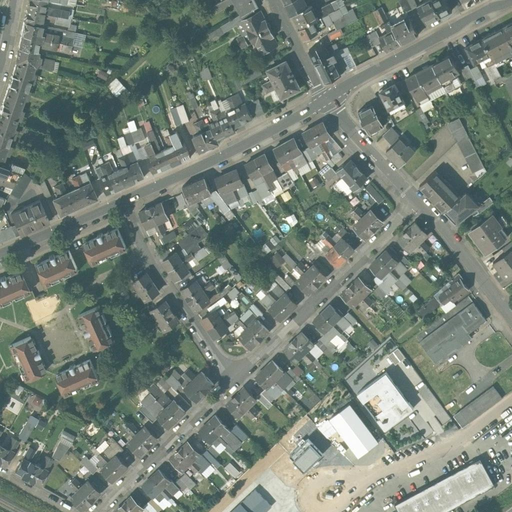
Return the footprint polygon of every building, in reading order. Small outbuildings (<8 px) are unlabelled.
[(69,4),(60,2),(59,9),(47,5),(45,6),(46,1),(48,2),(48,0),(28,0),(27,5),(28,5),(27,9),(43,13),(67,17),(69,4)] [(60,2),(50,0),(48,0),(48,2),(46,1),(45,6),(47,5),(59,9),(60,2)] [(221,0),(217,2),(213,5),(216,10),(232,1),(236,2),(233,3),(235,6),(238,5),(242,14),(263,2),(262,0),(221,0)] [(293,0),(286,4),(285,5),(290,16),(294,14),(306,6),(304,1),(302,0),(293,0)] [(399,0),(404,11),(411,8),(410,7),(406,0),(399,0)] [(430,0),(429,0),(417,7),(426,25),(439,17),(432,3),(430,0)] [(437,0),(432,3),(439,17),(452,11),(446,0),(437,0)] [(213,5),(208,7),(211,13),(216,10),(213,5)] [(306,6),(294,14),(301,28),(318,20),(321,18),(318,13),(315,14),(310,5),(307,6),(306,6)] [(389,22),(382,8),(371,13),(372,16),(375,14),(382,28),(385,26),(384,24),(389,22)] [(27,9),(24,22),(43,26),(44,25),(41,24),(42,19),(43,13),(27,9)] [(261,12),(243,21),(252,38),(271,27),(269,23),(268,24),(261,12)] [(67,17),(43,13),(42,19),(45,20),(54,22),(54,24),(68,27),(70,18),(67,17)] [(321,18),(318,20),(320,24),(329,20),(327,15),(321,18)] [(235,18),(225,24),(228,30),(239,24),(235,18)] [(410,19),(392,28),(400,44),(418,35),(410,19)] [(43,26),(24,22),(21,35),(62,44),(72,46),(75,33),(43,26)] [(301,28),(298,29),(304,40),(318,33),(317,31),(313,22),(301,28)] [(389,33),(379,37),(382,43),(386,51),(400,44),(392,28),(389,22),(384,24),(385,26),(389,33)] [(511,22),(503,28),(511,45),(511,22)] [(271,27),(252,38),(261,55),(279,45),(272,32),(273,31),(271,27)] [(511,45),(503,28),(481,39),(490,55),(494,64),(496,68),(504,64),(502,59),(511,53),(511,45)] [(376,32),(367,36),(367,37),(373,47),(382,43),(379,37),(376,32)] [(62,44),(21,35),(18,48),(37,52),(38,46),(49,49),(50,48),(60,50),(62,44)] [(367,37),(360,41),(366,52),(373,48),(373,47),(367,37)] [(332,39),(309,51),(315,63),(334,54),(339,51),(332,39)] [(345,39),(338,42),(341,49),(348,45),(345,39)] [(481,39),(466,47),(474,63),(490,55),(481,39)] [(72,46),(62,44),(60,50),(71,52),(72,46)] [(339,51),(334,54),(336,59),(350,53),(347,47),(339,51)] [(37,52),(18,48),(15,62),(35,66),(47,70),(49,71),(51,61),(38,58),(39,52),(37,52)] [(334,54),(315,63),(325,83),(340,75),(333,61),(336,59),(334,54)] [(459,72),(450,54),(444,57),(445,58),(432,64),(441,82),(442,85),(451,80),(449,77),(459,72)] [(259,60),(249,65),(253,71),(262,66),(259,60)] [(286,61),(280,64),(281,65),(273,69),(273,68),(267,71),(270,76),(272,80),(262,85),(265,89),(292,75),(288,67),(289,66),(286,61)] [(10,81),(29,87),(30,83),(30,82),(35,66),(15,62),(16,62),(12,76),(12,75),(10,81)] [(441,82),(432,64),(416,73),(425,91),(441,82)] [(496,68),(494,64),(488,67),(496,84),(503,80),(496,68)] [(468,65),(462,68),(470,84),(476,80),(470,70),(468,65)] [(477,66),(470,70),(476,80),(483,77),(477,66)] [(258,68),(250,73),(253,77),(261,73),(258,68)] [(425,91),(416,73),(406,79),(419,105),(430,99),(425,91)] [(237,75),(231,77),(238,92),(243,90),(237,75)] [(292,75),(265,89),(267,94),(277,88),(279,93),(278,93),(281,99),(287,96),(287,95),(294,91),(295,92),(300,89),(297,83),(297,84),(292,75)] [(108,87),(119,95),(127,86),(116,78),(108,87)] [(29,87),(10,81),(8,85),(9,85),(4,99),(22,105),(27,92),(29,87)] [(406,92),(401,82),(396,84),(402,95),(406,92)] [(396,84),(389,87),(388,86),(380,90),(392,113),(400,108),(402,111),(407,108),(406,105),(407,105),(402,95),(396,84)] [(193,93),(187,95),(193,109),(199,106),(193,93)] [(250,115),(245,104),(242,105),(237,95),(231,98),(242,123),(248,121),(253,119),(251,114),(250,115)] [(242,123),(231,98),(226,99),(231,110),(226,112),(228,116),(233,127),(242,123)] [(22,105),(4,99),(0,110),(0,118),(16,124),(18,119),(17,119),(22,105)] [(258,100),(251,104),(258,117),(265,113),(258,100)] [(374,104),(360,111),(364,118),(362,119),(365,124),(366,123),(371,134),(379,131),(378,129),(384,126),(374,104)] [(228,116),(223,118),(219,108),(214,110),(226,136),(232,133),(232,134),(236,132),(233,127),(228,116)] [(421,108),(415,111),(423,125),(429,122),(421,108)] [(185,110),(179,113),(183,123),(190,121),(185,110)] [(226,136),(214,110),(210,112),(214,122),(210,124),(211,128),(217,140),(226,136)] [(179,113),(173,115),(177,125),(183,123),(179,113)] [(16,124),(0,118),(0,138),(10,142),(11,137),(16,124)] [(211,128),(207,130),(202,120),(198,122),(210,148),(214,146),(219,144),(217,140),(211,128)] [(210,148),(198,122),(194,124),(198,134),(193,137),(200,152),(205,150),(210,148)] [(331,136),(323,122),(313,127),(321,141),(324,139),(331,136)] [(422,125),(417,127),(420,133),(425,131),(422,125)] [(313,127),(304,132),(311,146),(312,146),(318,143),(321,141),(313,127)] [(399,136),(391,127),(383,135),(393,145),(399,139),(398,137),(399,136)] [(141,129),(130,132),(134,143),(145,140),(141,129)] [(165,149),(161,151),(152,131),(147,133),(151,143),(163,169),(168,167),(172,165),(165,149)] [(130,132),(124,134),(128,146),(134,143),(130,132)] [(184,141),(181,142),(176,132),(170,135),(181,161),(182,161),(182,160),(187,158),(187,159),(191,156),(190,152),(189,153),(184,141)] [(485,168),(467,133),(458,141),(474,173),(485,168)] [(181,161),(170,135),(165,137),(170,147),(165,149),(172,165),(177,163),(181,161)] [(8,146),(10,142),(0,138),(0,158),(3,160),(8,146)] [(294,138),(284,143),(292,158),(289,159),(291,163),(298,160),(300,163),(296,165),(298,168),(308,163),(302,152),(294,138)] [(407,147),(399,140),(400,139),(399,139),(393,145),(386,151),(400,166),(415,152),(408,145),(407,147)] [(163,169),(151,143),(145,146),(149,156),(146,158),(153,174),(158,172),(157,171),(162,169),(163,169)] [(292,158),(284,143),(275,148),(282,163),(289,159),(292,158)] [(326,144),(320,147),(324,153),(326,152),(325,150),(329,148),(326,144)] [(311,146),(306,149),(312,161),(318,157),(312,146),(311,146)] [(120,149),(113,152),(116,159),(119,158),(123,156),(120,149)] [(312,161),(306,149),(302,152),(308,163),(309,163),(312,161)] [(145,177),(132,152),(123,156),(135,182),(135,181),(140,179),(145,177)] [(338,152),(330,158),(334,164),(342,158),(338,152)] [(265,153),(256,159),(264,173),(267,171),(273,168),(265,153)] [(135,182),(123,156),(119,158),(123,168),(118,170),(126,186),(130,184),(135,182)] [(256,159),(246,164),(254,178),(260,175),(264,173),(256,159)] [(298,160),(291,163),(295,169),(298,168),(296,165),(300,163),(298,160)] [(367,178),(351,160),(338,172),(343,177),(334,185),(339,190),(348,183),(354,189),(361,183),(367,178)] [(113,172),(109,162),(105,164),(116,190),(121,188),(126,186),(118,170),(113,172)] [(116,190),(105,164),(100,166),(105,176),(100,179),(105,189),(104,190),(106,195),(111,193),(111,192),(116,190)] [(0,176),(15,182),(22,171),(11,167),(10,170),(0,166),(0,176)] [(332,167),(323,175),(328,180),(337,173),(332,167)] [(237,169),(226,173),(233,189),(231,190),(232,193),(239,191),(237,187),(243,184),(237,169)] [(12,188),(10,193),(19,199),(30,178),(22,171),(12,188)] [(288,171),(282,174),(290,187),(295,183),(288,171)] [(460,197),(435,171),(419,186),(420,186),(430,197),(434,201),(444,212),(460,197)] [(226,173),(217,177),(223,192),(222,192),(229,203),(235,200),(232,193),(231,190),(233,189),(226,173)] [(91,182),(85,185),(80,174),(76,176),(88,203),(93,201),(93,200),(98,198),(91,182)] [(269,175),(263,179),(266,185),(270,183),(268,181),(271,179),(269,175)] [(15,182),(0,176),(0,183),(12,188),(15,182)] [(88,203),(76,176),(72,178),(77,188),(72,191),(79,206),(83,205),(88,203)] [(203,177),(200,178),(200,179),(194,182),(193,182),(201,198),(208,194),(211,200),(214,199),(224,213),(230,208),(216,190),(211,192),(205,177),(203,178),(203,177)] [(50,195),(43,180),(38,185),(44,198),(50,195)] [(193,182),(187,185),(186,184),(184,185),(184,186),(182,187),(190,203),(193,201),(201,198),(193,182)] [(72,191),(67,193),(62,183),(58,185),(70,211),(74,209),(74,208),(79,206),(72,191)] [(354,189),(352,191),(357,195),(365,188),(361,183),(354,189)] [(58,185),(54,187),(57,195),(55,196),(56,198),(53,199),(60,215),(64,213),(65,213),(70,211),(58,185)] [(239,191),(232,193),(235,200),(236,201),(239,199),(238,197),(241,196),(239,191)] [(477,205),(466,191),(460,197),(444,212),(449,217),(455,224),(474,208),(477,205)] [(488,195),(477,205),(474,208),(479,214),(494,203),(488,195)] [(243,197),(242,198),(241,196),(238,197),(239,199),(242,206),(246,204),(243,197)] [(23,209),(10,215),(15,226),(19,235),(49,222),(39,201),(23,208),(23,209)] [(190,203),(186,204),(188,208),(190,210),(201,224),(206,221),(200,213),(201,213),(196,206),(193,201),(190,203)] [(161,203),(147,209),(150,216),(153,215),(157,223),(160,222),(168,218),(161,203)] [(365,216),(354,204),(349,209),(360,221),(365,216)] [(150,216),(147,209),(139,213),(146,228),(154,225),(157,223),(153,215),(150,216)] [(360,221),(354,226),(366,239),(383,222),(371,210),(365,216),(360,221)] [(493,215),(480,225),(478,222),(468,229),(486,253),(504,240),(500,234),(499,235),(496,230),(501,226),(493,215)] [(427,235),(416,223),(407,231),(418,243),(421,241),(427,235)] [(162,226),(156,228),(159,235),(162,234),(160,231),(164,229),(162,226)] [(11,227),(0,232),(2,236),(0,237),(0,243),(15,237),(12,228),(11,227)] [(98,237),(83,244),(91,261),(97,258),(99,262),(107,258),(107,256),(111,255),(111,256),(120,252),(119,249),(125,246),(117,229),(103,235),(102,234),(97,236),(98,237)] [(418,243),(407,231),(399,240),(410,251),(416,246),(418,243)] [(173,232),(161,239),(163,244),(176,237),(173,232)] [(191,232),(178,242),(183,248),(196,239),(191,232)] [(334,240),(329,235),(327,237),(328,239),(326,241),(329,245),(334,240)] [(338,244),(335,246),(346,258),(354,250),(343,238),(338,244)] [(334,240),(329,245),(333,248),(335,246),(338,244),(334,240)] [(431,252),(421,241),(418,243),(416,246),(424,254),(426,252),(429,254),(431,252)] [(511,241),(502,248),(506,253),(511,248),(511,241)] [(333,248),(327,254),(338,265),(346,258),(335,246),(333,248)] [(511,248),(506,253),(493,263),(499,271),(511,261),(511,248)] [(185,249),(178,254),(183,261),(185,265),(189,262),(185,256),(188,253),(185,249)] [(54,257),(54,256),(49,258),(50,259),(35,265),(43,283),(49,280),(51,283),(59,279),(59,278),(63,276),(64,278),(73,274),(71,270),(77,267),(69,250),(54,257)] [(278,265),(285,258),(278,251),(271,258),(278,265)] [(401,266),(387,251),(379,259),(390,270),(392,268),(400,276),(398,279),(406,287),(410,283),(399,271),(398,269),(401,266)] [(177,252),(163,261),(169,271),(183,261),(178,254),(177,252)] [(191,257),(188,253),(185,256),(189,262),(195,258),(193,255),(191,257)] [(412,266),(405,258),(401,262),(408,270),(412,266)] [(379,259),(371,266),(375,271),(382,278),(387,273),(390,270),(379,259)] [(183,261),(169,271),(175,280),(189,271),(185,265),(183,261)] [(511,261),(499,271),(505,279),(511,274),(511,261)] [(309,270),(301,262),(296,267),(304,275),(309,270)] [(304,275),(298,281),(309,293),(326,277),(315,265),(309,270),(304,275)] [(411,278),(418,272),(413,266),(406,272),(411,278)] [(400,276),(392,268),(390,270),(398,279),(400,276)] [(398,279),(390,270),(387,273),(396,281),(398,279)] [(5,277),(1,279),(1,281),(0,281),(0,301),(0,302),(2,305),(11,301),(10,300),(14,298),(14,300),(23,296),(22,292),(28,289),(21,272),(6,278),(5,277)] [(146,272),(133,281),(140,291),(152,282),(146,272)] [(468,291),(456,275),(448,282),(450,285),(452,288),(439,297),(444,304),(451,300),(453,302),(468,291)] [(295,283),(288,276),(285,280),(292,287),(295,283)] [(285,280),(281,277),(277,281),(288,291),(292,287),(285,280)] [(359,277),(342,294),(354,306),(360,300),(365,295),(371,289),(359,277)] [(406,287),(398,279),(396,281),(394,283),(402,291),(406,287)] [(196,280),(182,290),(195,310),(210,300),(205,294),(215,287),(211,281),(201,287),(196,280)] [(152,282),(140,291),(141,293),(146,300),(159,291),(152,282)] [(228,285),(218,294),(221,298),(232,289),(228,285)] [(297,305),(277,285),(269,293),(278,302),(289,313),(297,305)] [(239,289),(230,299),(233,301),(242,292),(239,289)] [(140,291),(130,297),(133,301),(139,297),(141,293),(140,291)] [(278,302),(269,293),(267,295),(276,304),(278,302)] [(373,303),(365,295),(360,300),(368,308),(373,303)] [(468,297),(416,336),(420,343),(473,303),(468,297)] [(165,301),(151,310),(156,317),(160,323),(165,331),(179,321),(165,301)] [(289,313),(278,302),(276,304),(270,309),(281,320),(289,313)] [(473,303),(420,343),(436,364),(462,345),(459,341),(486,320),(473,303)] [(263,315),(254,305),(249,309),(258,319),(263,315)] [(341,317),(330,305),(322,313),(334,325),(336,322),(339,325),(342,329),(344,330),(349,326),(340,317),(341,317)] [(99,314),(96,308),(79,315),(86,330),(84,331),(87,336),(88,336),(94,350),(111,342),(108,336),(112,334),(108,326),(106,326),(105,322),(106,322),(102,313),(99,314)] [(215,311),(202,319),(208,329),(222,320),(220,317),(215,311)] [(226,313),(223,315),(227,321),(237,314),(235,312),(231,314),(228,316),(226,313)] [(357,321),(348,312),(344,317),(352,326),(357,321)] [(334,325),(322,313),(314,320),(325,332),(326,332),(332,339),(337,334),(334,330),(331,327),(334,325)] [(156,317),(147,323),(151,330),(160,323),(156,317)] [(251,325),(243,317),(238,322),(246,330),(251,325)] [(246,330),(239,336),(252,349),(269,332),(257,319),(251,325),(246,330)] [(222,320),(208,329),(214,338),(228,329),(224,323),(222,320)] [(334,325),(331,327),(334,330),(339,325),(336,322),(334,325)] [(339,325),(334,330),(337,334),(340,331),(342,329),(339,325)] [(344,330),(342,329),(340,331),(342,333),(346,338),(349,335),(344,330)] [(302,332),(284,349),(296,361),(302,355),(307,350),(314,344),(302,332)] [(346,338),(342,333),(339,336),(345,342),(347,339),(346,338)] [(338,349),(324,335),(320,339),(328,347),(333,353),(338,349)] [(30,337),(13,345),(16,351),(12,353),(16,361),(17,361),(19,365),(17,365),(21,374),(25,372),(28,379),(45,371),(39,357),(40,357),(38,351),(37,352),(30,337)] [(328,347),(320,339),(315,343),(324,352),(328,347)] [(322,366),(307,350),(302,355),(310,363),(312,361),(320,369),(322,366)] [(90,360),(76,367),(75,365),(70,368),(70,369),(55,376),(63,393),(70,390),(71,394),(80,390),(79,388),(84,386),(85,388),(93,384),(92,380),(98,378),(90,360)] [(285,374),(272,361),(264,368),(275,380),(278,378),(281,375),(283,376),(285,374)] [(275,380),(264,368),(256,376),(267,388),(273,382),(275,380)] [(196,377),(188,370),(183,374),(187,378),(184,380),(185,381),(181,385),(184,388),(196,377)] [(300,379),(292,370),(287,376),(295,384),(300,379)] [(196,377),(184,388),(196,401),(214,384),(202,371),(196,377)] [(180,383),(171,373),(165,379),(172,386),(176,391),(180,386),(179,385),(180,383)] [(386,373),(358,393),(385,429),(413,409),(386,373)] [(163,378),(158,382),(167,391),(172,386),(165,379),(163,378)] [(275,380),(273,382),(276,386),(281,381),(278,378),(275,380)] [(281,381),(276,386),(279,389),(282,387),(284,384),(281,381)] [(172,402),(153,383),(147,389),(151,393),(159,401),(157,404),(160,407),(165,402),(169,406),(166,408),(177,419),(185,412),(174,401),(172,402)] [(244,387),(227,404),(239,417),(245,411),(250,406),(256,400),(244,387)] [(493,387),(461,411),(469,423),(502,398),(493,387)] [(275,398),(265,389),(261,393),(270,403),(275,398)] [(151,393),(141,402),(144,406),(150,412),(156,418),(158,416),(169,427),(177,419),(166,408),(169,406),(165,402),(160,407),(157,404),(159,401),(151,393)] [(270,403),(261,393),(257,398),(266,407),(270,403)] [(350,403),(330,418),(359,457),(379,443),(350,403)] [(150,412),(144,406),(140,410),(153,423),(156,419),(156,418),(150,412)] [(261,417),(250,406),(245,411),(253,418),(255,416),(259,419),(261,417)] [(230,430),(216,415),(208,423),(219,435),(216,437),(219,440),(224,435),(228,439),(225,441),(227,443),(234,450),(242,442),(230,430)] [(39,419),(35,426),(43,430),(46,423),(39,419)] [(26,423),(18,438),(25,442),(34,427),(26,423)] [(219,435),(208,423),(200,431),(211,442),(216,447),(221,442),(224,446),(227,443),(225,441),(228,439),(224,435),(219,440),(216,437),(219,435)] [(131,424),(126,429),(134,437),(139,432),(131,424)] [(248,437),(236,425),(230,430),(242,442),(248,437)] [(134,437),(128,443),(140,455),(157,438),(145,426),(139,432),(134,437)] [(290,455),(305,471),(323,453),(308,437),(290,455)] [(18,441),(12,438),(6,449),(12,452),(18,441)] [(123,450),(112,438),(107,443),(109,446),(117,454),(117,455),(123,450)] [(59,441),(51,457),(59,462),(63,455),(70,447),(59,441)] [(188,442),(170,459),(182,471),(188,465),(193,460),(199,454),(188,442)] [(234,450),(227,443),(224,446),(222,447),(229,454),(234,450)] [(1,445),(0,446),(0,463),(5,466),(13,452),(12,452),(6,449),(1,445)] [(117,454),(109,446),(103,452),(100,454),(102,456),(100,459),(102,461),(103,462),(108,457),(111,460),(109,463),(120,474),(128,466),(117,455),(117,454)] [(220,455),(212,446),(207,450),(216,459),(220,455)] [(29,447),(23,458),(29,461),(35,451),(29,447)] [(98,452),(95,449),(93,451),(100,459),(102,456),(100,454),(98,452)] [(216,459),(207,450),(202,455),(211,465),(216,460),(216,459)] [(22,457),(14,472),(21,475),(21,476),(27,479),(35,464),(29,461),(23,458),(22,457)] [(40,467),(35,464),(27,479),(33,482),(39,486),(47,471),(46,471),(52,460),(46,457),(40,467)] [(97,469),(85,457),(80,462),(92,474),(97,469)] [(108,457),(103,462),(106,465),(109,463),(111,460),(108,457)] [(480,459),(395,505),(398,511),(444,511),(495,485),(480,459)] [(203,471),(193,460),(188,465),(196,473),(198,471),(201,473),(203,471)] [(109,463),(106,465),(103,462),(102,461),(98,464),(102,469),(101,470),(112,482),(120,474),(109,463)] [(159,470),(151,478),(162,489),(164,487),(167,490),(171,493),(173,495),(179,489),(174,484),(170,480),(169,481),(159,470)] [(162,489),(151,478),(143,485),(149,492),(147,494),(150,496),(151,495),(154,497),(159,502),(165,497),(162,495),(159,492),(162,489)] [(82,487),(74,479),(70,484),(77,491),(82,487)] [(179,479),(174,484),(179,489),(182,492),(187,487),(179,479)] [(77,491),(71,498),(83,510),(100,493),(88,481),(82,487),(77,491)] [(162,489),(159,492),(162,495),(167,490),(164,487),(162,489)] [(241,503),(250,511),(262,511),(271,504),(256,489),(241,503)] [(167,490),(162,495),(165,497),(168,500),(170,498),(168,496),(171,493),(167,490)] [(131,497),(115,511),(139,511),(143,509),(131,497)] [(157,511),(162,508),(152,499),(148,503),(156,511),(157,511)] [(148,503),(144,507),(148,511),(155,511),(156,511),(148,503)] [(250,511),(241,503),(231,511),(250,511)]
